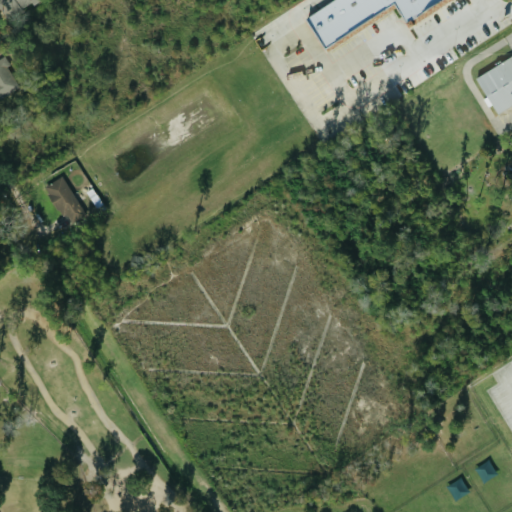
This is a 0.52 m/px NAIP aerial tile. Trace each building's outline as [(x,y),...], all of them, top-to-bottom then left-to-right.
[(41,1),(40,0),(0,0),(0,18),(1,21),(41,1)] [(320,46),(394,6),(403,22),(442,0),(327,0),(303,13),(320,46)] [(497,114),(511,104),(511,55),(475,79),(497,114)] [(0,98),(20,87),(4,57),(0,59),(0,98)] [(86,216),(63,175),(45,186),(68,226),(86,216)]
